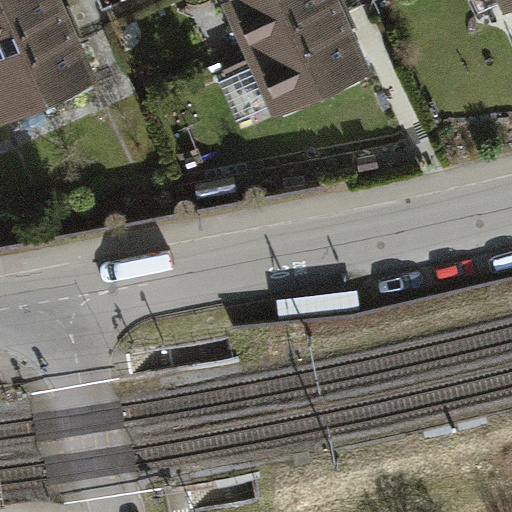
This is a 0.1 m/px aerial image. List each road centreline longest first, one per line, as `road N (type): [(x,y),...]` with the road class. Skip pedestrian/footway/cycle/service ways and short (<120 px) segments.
road 1 (residential): [(63,298),(511,206)]
road 2 (residential): [(63,298),(120,511)]
